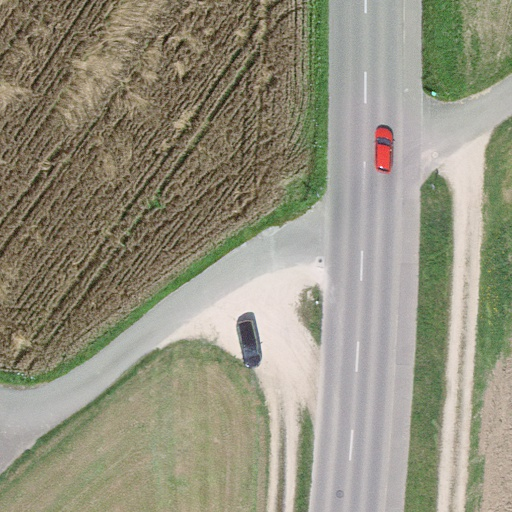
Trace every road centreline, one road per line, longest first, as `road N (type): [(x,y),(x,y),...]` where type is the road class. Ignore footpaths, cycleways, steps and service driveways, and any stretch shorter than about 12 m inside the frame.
road 1 (unclassified): [(362,243),(253,258),(80,380),(16,442),(0,426)]
road 2 (track): [(451,511),(467,121)]
road 3 (tertiary): [(362,243),(345,511)]
road 4 (track): [(253,258),(276,345),(278,511)]
road 5 (tertiary): [(362,0),(365,191)]
road 6 (unclassified): [(511,90),(365,191)]
